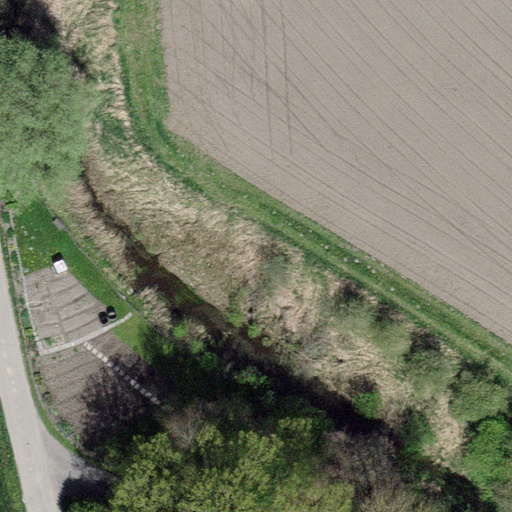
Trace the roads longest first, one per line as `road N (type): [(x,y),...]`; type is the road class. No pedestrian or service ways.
road 1 (unclassified): [(170,511),(29,464)]
road 2 (unclassified): [(0,327),(29,464)]
